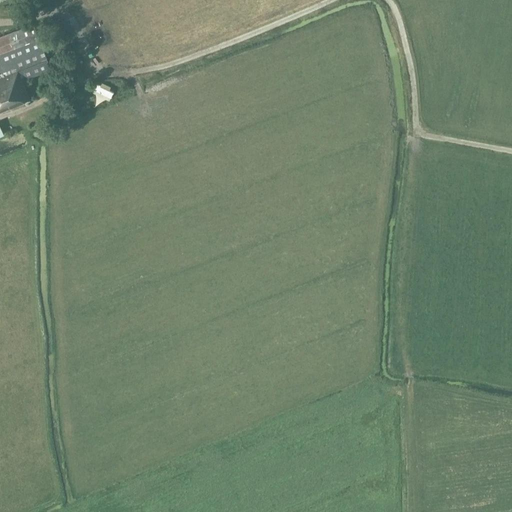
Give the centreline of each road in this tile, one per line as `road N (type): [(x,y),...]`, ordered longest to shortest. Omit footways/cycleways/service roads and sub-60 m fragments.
road 1 (track): [(0,118),(84,78),(164,66),(333,0)]
road 2 (track): [(386,0),(408,57),(415,129),(511,151)]
